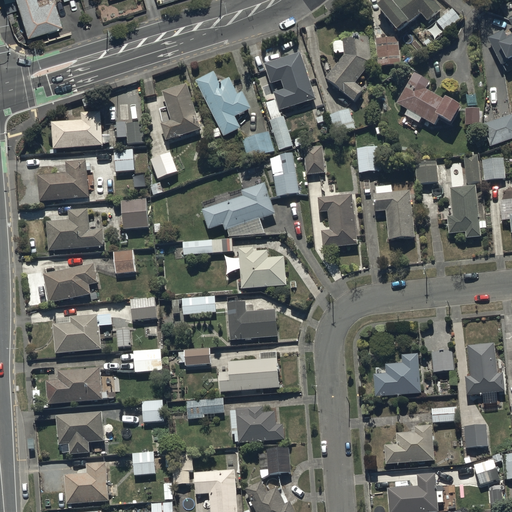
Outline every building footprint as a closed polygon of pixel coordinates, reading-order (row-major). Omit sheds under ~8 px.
[(16,0),(4,0),(8,11),(19,8),(16,0)] [(18,0),(27,31),(63,18),(56,0),(18,0)] [(442,9),(434,0),(395,0),(394,0),(383,0),(378,4),(400,30),(412,20),(414,22),(423,14),(428,21),(442,9)] [(511,18),(511,19),(511,21),(511,34),(508,37),(505,30),(485,41),(490,49),(494,47),(504,65),(511,60),(511,18)] [(346,52),(346,55),(327,77),(355,101),(365,90),(357,83),(372,61),(369,37),(335,41),(336,53),(346,52)] [(399,37),(377,38),(379,66),(401,65),(399,37)] [(303,51),(266,63),(272,84),(283,81),(286,90),(275,93),(281,110),(317,98),(303,51)] [(446,99),(427,88),(432,81),(416,72),(398,103),(435,124),(441,114),(454,121),(464,104),(448,95),(446,99)] [(231,83),(221,87),(215,76),(196,85),(225,142),(242,133),(237,121),(252,113),(244,96),(239,99),(231,83)] [(189,89),(163,97),(169,112),(160,115),(164,129),(163,129),(167,145),(203,135),(189,89)] [(481,108),(467,107),(466,124),(481,124),(481,108)] [(350,109),(329,115),(335,134),(355,127),(350,109)] [(52,122),(54,149),(105,145),(102,111),(82,112),(83,119),(52,122)] [(511,114),(484,123),(491,145),(511,138),(511,114)] [(285,116),(271,121),(280,150),(294,145),(285,116)] [(144,123),(117,125),(119,143),(129,142),(130,148),(145,147),(144,123)] [(268,132),(243,140),(250,159),(275,151),(268,132)] [(323,146),(304,147),(307,174),(325,173),(323,146)] [(379,146),(357,148),(360,173),(381,171),(379,146)] [(134,150),(115,151),(117,172),(135,170),(134,150)] [(172,152),(151,159),(158,179),(179,172),(172,152)] [(300,193),(293,153),(271,158),(278,197),(300,193)] [(479,155),(465,156),(468,183),(482,182),(479,155)] [(438,159),(416,161),(418,184),(440,182),(438,159)] [(504,159),(483,161),(485,181),(506,179),(504,159)] [(39,175),(41,202),(90,197),(87,161),(67,162),(68,172),(39,175)] [(244,196),(203,209),(210,229),(225,224),(227,230),(229,230),(231,236),(266,233),(261,219),(276,214),(266,184),(243,191),(244,196)] [(393,185),(378,186),(378,194),(376,194),(377,209),(387,208),(390,240),(416,238),(412,189),(393,191),(393,185)] [(478,186),(451,187),(454,216),(448,216),(449,233),(467,232),(468,237),(481,236),(478,186)] [(354,194),(319,197),(320,212),(329,211),(331,230),(324,231),(325,247),(359,244),(354,194)] [(148,198),(122,200),(124,228),(150,226),(148,198)] [(48,222),(50,251),(106,246),(104,229),(91,230),(89,209),(70,210),(70,220),(48,222)] [(233,239),(184,242),(184,254),(234,251),(233,239)] [(255,248),(240,249),(243,289),(288,286),(286,256),(270,258),(269,250),(255,251),(255,248)] [(134,251),(114,253),(117,273),(136,271),(134,251)] [(95,263),(44,274),(51,303),(93,294),(91,285),(100,283),(95,263)] [(216,296),(183,299),(183,300),(173,300),(174,314),(184,314),(184,315),(218,312),(216,296)] [(156,297),(131,300),(133,320),(158,318),(156,297)] [(247,302),(229,303),(231,340),(279,337),(277,310),(248,312),(247,302)] [(72,316),(72,323),(55,324),(57,353),(103,350),(101,326),(114,325),(113,314),(72,316)] [(132,328),(118,329),(119,347),(132,347),(132,328)] [(496,343),(468,345),(471,376),(467,377),(469,395),(507,391),(505,372),(499,373),(496,343)] [(162,349),(135,351),(136,372),(163,371),(162,349)] [(211,349),(185,350),(185,352),(179,352),(179,363),(186,363),(187,365),(212,364),(211,349)] [(453,350),(432,352),(434,372),(455,370),(453,350)] [(230,362),(231,372),(221,373),(222,391),(280,387),(278,352),(261,353),(262,359),(230,362)] [(404,354),(404,363),(387,364),(387,374),(375,374),(377,396),(421,393),(420,354),(404,354)] [(59,370),(60,380),(49,380),(50,403),(110,400),(109,391),(104,392),(102,367),(59,370)] [(224,398),(187,400),(188,419),(205,418),(205,414),(225,413),(224,398)] [(151,401),(144,401),(144,422),(165,421),(165,400),(154,401),(154,399),(151,399),(151,401)] [(239,442),(239,443),(286,440),(285,424),(278,424),(277,411),(265,412),(264,407),(237,408),(237,410),(231,411),(233,434),(235,434),(236,442),(239,442)] [(458,407),(433,409),(433,422),(459,421),(458,407)] [(104,411),(56,415),(60,445),(62,445),(63,452),(70,451),(71,455),(91,453),(90,442),(106,441),(104,411)] [(398,433),(399,445),(387,445),(388,463),(437,461),(435,424),(415,425),(415,432),(398,433)] [(488,425),(465,426),(466,447),(489,446),(488,425)] [(194,471),(193,446),(193,445),(172,447),(174,484),(191,483),(191,471),(194,471)] [(290,447),(268,448),(269,473),(291,472),(290,447)] [(155,453),(133,454),(135,474),(156,473),(155,453)] [(493,459),(475,465),(481,485),(500,479),(493,459)] [(88,464),(89,472),(66,475),(68,505),(111,501),(108,462),(88,464)] [(239,511),(237,470),(196,473),(196,476),(194,477),(195,484),(196,484),(197,491),(194,491),(195,511),(239,511)] [(418,475),(419,486),(389,488),(390,511),(430,511),(440,511),(437,473),(418,475)] [(268,491),(263,481),(246,489),(258,511),(297,511),(291,500),(287,503),(278,486),(268,491)] [(503,490),(490,491),(491,504),(504,503),(503,490)] [(174,511),(174,502),(152,504),(152,511),(174,511)]
